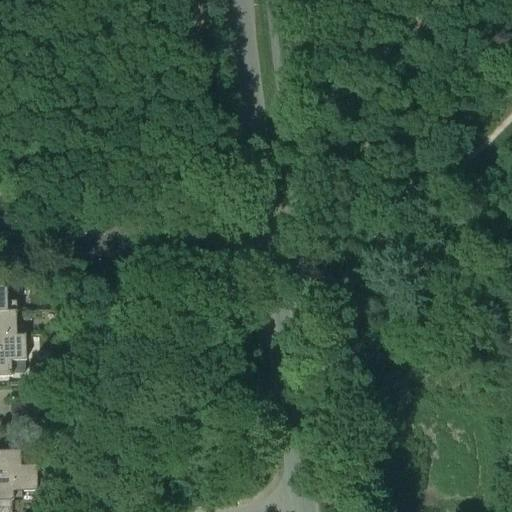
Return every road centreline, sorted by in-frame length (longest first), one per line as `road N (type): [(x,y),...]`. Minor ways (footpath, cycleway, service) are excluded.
road 1 (tertiary): [(303,509),(266,233)]
road 2 (residential): [(0,225),(89,242),(266,233)]
road 3 (tertiary): [(266,233),(237,0)]
